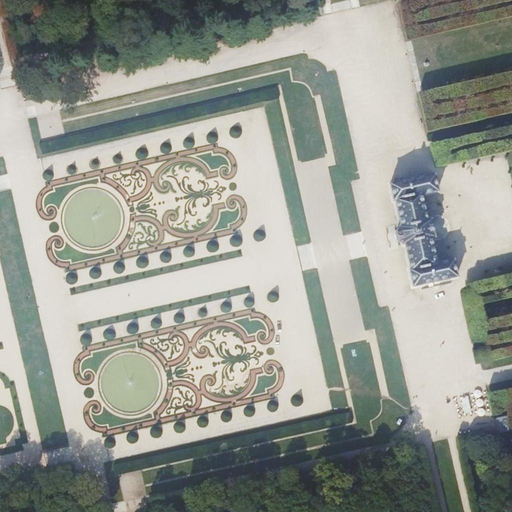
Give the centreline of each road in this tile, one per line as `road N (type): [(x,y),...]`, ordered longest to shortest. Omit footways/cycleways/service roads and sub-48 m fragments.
road 1 (track): [(22,167),(260,112),(328,406),(89,460)]
road 2 (track): [(64,103),(342,32),(388,240)]
road 3 (track): [(294,261),(56,314)]
road 4 (track): [(56,314),(7,89)]
road 5 (track): [(511,124),(370,155)]
road 6 (track): [(87,451),(56,314)]
